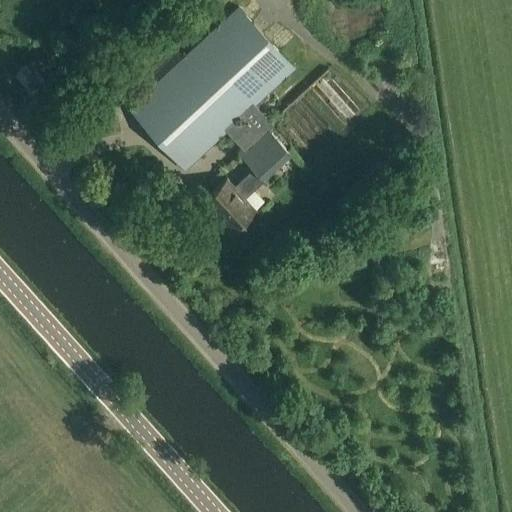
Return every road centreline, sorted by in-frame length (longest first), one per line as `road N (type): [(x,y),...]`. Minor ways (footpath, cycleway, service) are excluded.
road 1 (unclassified): [(358,511),(0,112)]
road 2 (tertiary): [(211,511),(0,277)]
